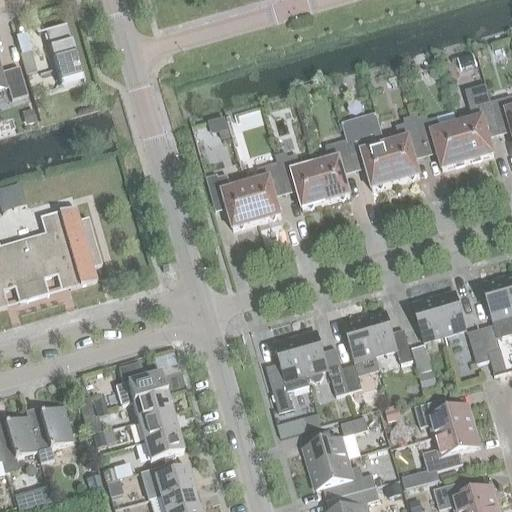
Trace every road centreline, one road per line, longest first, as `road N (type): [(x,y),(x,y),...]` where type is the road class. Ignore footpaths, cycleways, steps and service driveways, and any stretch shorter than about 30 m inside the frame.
road 1 (residential): [(511,223),(204,312)]
road 2 (unclassified): [(204,312),(131,55)]
road 3 (residential): [(0,388),(165,340),(204,312)]
road 4 (residential): [(204,312),(155,314),(0,357)]
road 5 (unclassified): [(262,511),(204,312)]
road 6 (residential): [(131,55),(293,9)]
